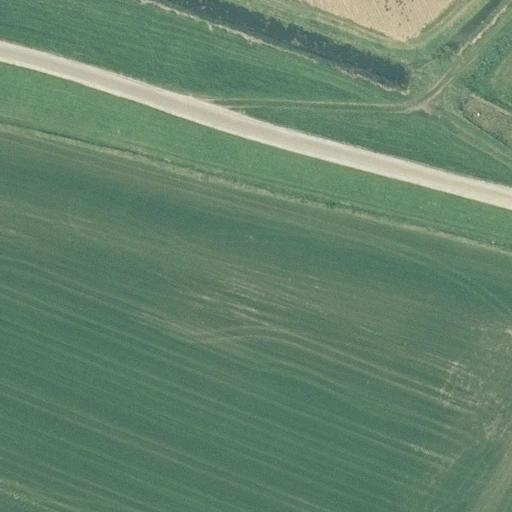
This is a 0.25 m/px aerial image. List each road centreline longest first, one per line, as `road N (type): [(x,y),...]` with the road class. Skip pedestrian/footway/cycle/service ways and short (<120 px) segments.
road 1 (unclassified): [(0,54),(511,200)]
road 2 (track): [(511,168),(423,111),(176,108)]
road 3 (track): [(423,111),(511,18)]
